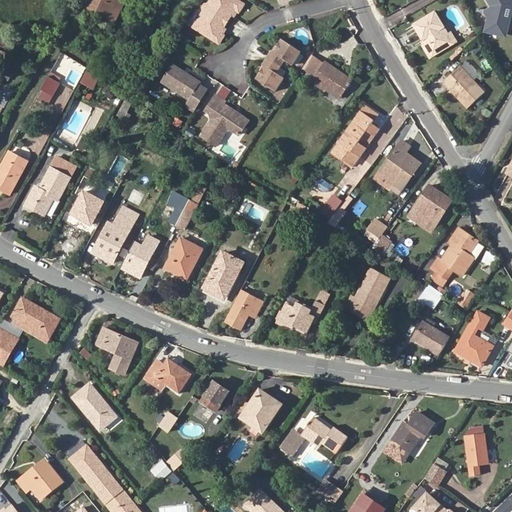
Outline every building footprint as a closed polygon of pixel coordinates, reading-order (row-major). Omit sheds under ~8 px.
[(95,0),(91,9),(114,21),(125,1),(123,0),(95,0)] [(244,5),(237,0),(210,0),(193,29),(219,45),(224,36),(222,34),(220,33),(224,28),(225,29),(233,17),(231,16),(235,10),(237,11),(240,13),(244,5)] [(506,8),(511,4),(511,1),(511,0),(489,0),(493,7),(486,11),(491,18),(488,26),(492,32),(498,34),(505,30),(508,22),(504,16),(506,8)] [(389,25),(405,19),(401,10),(386,17),(389,25)] [(441,36),(444,35),(431,14),(409,28),(419,43),(421,41),(424,46),(422,48),(429,59),(448,46),(441,36)] [(447,33),(444,35),(441,36),(448,46),(453,43),(447,33)] [(267,65),(258,77),(277,90),(285,77),(277,71),(286,59),(294,65),(303,51),(284,38),(275,52),(274,51),(265,63),(267,65)] [(426,61),(429,59),(422,48),(419,49),(426,61)] [(316,73),(323,63),(312,55),(305,65),(316,73)] [(339,98),(352,80),(325,61),(323,63),(316,73),(315,75),(329,85),(327,89),(339,98)] [(199,86),(201,83),(172,64),(161,82),(189,101),(185,106),(193,111),(206,91),(199,86)] [(460,68),(443,84),(468,111),(484,95),(460,68)] [(82,81),(94,88),(98,78),(87,72),(82,81)] [(58,83),(47,77),(43,85),(40,89),(51,95),(58,83)] [(69,100),(72,89),(64,87),(61,97),(69,100)] [(225,105),(227,102),(217,96),(207,111),(215,117),(202,135),(218,145),(226,133),(232,131),(240,137),(250,122),(225,105)] [(127,111),(131,104),(126,101),(122,108),(127,111)] [(378,116),(368,109),(364,115),(374,122),(378,116)] [(360,113),(339,143),(343,145),(364,115),(360,113)] [(374,122),(364,115),(343,145),(359,157),(365,148),(358,144),(367,131),(374,136),(379,129),(372,125),(374,122)] [(179,128),(184,121),(176,116),(172,123),(179,128)] [(400,194),(422,164),(407,153),(412,146),(404,141),(381,171),(396,182),(391,187),(400,194)] [(343,145),(339,143),(332,152),(336,155),(343,145)] [(359,157),(343,145),(336,155),(353,166),(359,157)] [(0,188),(11,194),(24,169),(19,166),(23,159),(10,152),(0,169),(0,188)] [(46,214),(55,198),(58,200),(70,179),(51,168),(39,190),(35,188),(27,204),(46,214)] [(438,197),(440,194),(432,188),(415,212),(424,218),(419,226),(432,235),(454,204),(447,199),(445,202),(438,197)] [(184,211),(186,208),(190,200),(174,191),(169,203),(176,207),(184,211)] [(85,192),(73,214),(92,223),(103,202),(85,192)] [(350,211),(335,197),(321,211),(336,226),(350,211)] [(109,223),(94,252),(113,262),(138,215),(124,207),(114,225),(109,223)] [(169,221),(177,225),(184,211),(176,207),(169,221)] [(184,211),(177,225),(185,229),(193,212),(186,208),(184,211)] [(424,218),(415,212),(410,219),(419,226),(424,218)] [(429,271),(440,278),(442,273),(447,266),(466,234),(456,227),(447,241),(453,245),(448,253),(444,251),(438,261),(436,260),(429,271)] [(442,273),(440,278),(445,281),(450,273),(448,272),(450,269),(460,275),(471,257),(468,255),(476,240),(466,234),(447,266),(442,273)] [(135,241),(121,267),(141,277),(159,242),(150,237),(144,246),(135,241)] [(181,239),(167,267),(187,278),(202,249),(181,239)] [(385,247),(377,241),(367,254),(376,261),(385,247)] [(482,262),(495,268),(500,257),(487,251),(482,262)] [(223,253),(205,287),(225,298),(243,263),(223,253)] [(361,284),(347,312),(366,321),(380,293),(361,284)] [(225,321),(225,322),(241,330),(249,315),(251,310),(258,313),(265,301),(242,289),(225,321)] [(436,289),(433,295),(426,304),(434,309),(443,294),(436,289)] [(466,289),(459,303),(469,307),(475,293),(466,289)] [(318,301),(327,304),(331,294),(322,290),(318,301)] [(11,316),(50,338),(61,319),(22,298),(11,316)] [(295,324),(309,331),(313,322),(316,324),(325,305),(316,301),(312,309),(297,302),(294,306),(287,303),(280,318),(294,326),(295,324)] [(435,309),(442,314),(448,306),(442,301),(435,309)] [(251,310),(249,315),(256,319),(258,313),(251,310)] [(477,327),(481,329),(487,318),(477,313),(456,350),(482,365),(493,346),(473,335),(477,327)] [(47,344),(50,338),(11,316),(7,322),(47,344)] [(413,339),(438,354),(448,337),(423,321),(413,339)] [(308,333),(309,331),(295,324),(294,326),(308,333)] [(480,331),(481,329),(477,327),(473,335),(493,346),(496,340),(480,331)] [(0,329),(0,364),(3,366),(18,339),(0,329)] [(125,375),(138,343),(104,329),(97,345),(116,353),(110,368),(125,375)] [(511,340),(505,352),(498,363),(497,363),(500,365),(503,364),(504,362),(511,366),(511,340)] [(191,374),(168,359),(164,364),(157,360),(144,378),(162,390),(166,384),(179,393),(191,374)] [(214,382),(201,401),(216,412),(220,405),(216,403),(218,400),(222,403),(229,392),(214,382)] [(116,417),(90,385),(73,398),(100,430),(116,417)] [(269,401),(271,397),(260,390),(242,418),(261,431),(270,417),(273,418),(279,409),(269,401)] [(282,405),(271,397),(269,401),(279,409),(282,405)] [(54,408),(82,442),(91,435),(63,402),(54,408)] [(175,416),(169,411),(161,421),(167,427),(175,416)] [(409,454),(420,437),(423,438),(433,423),(417,412),(408,426),(403,423),(391,442),(409,454)] [(270,417),(261,431),(263,432),(273,418),(270,417)] [(302,435),(319,448),(322,444),(336,453),(348,437),(335,427),(332,430),(314,418),(302,435)] [(289,435),(285,441),(298,450),(302,444),(289,435)] [(489,462),(485,435),(466,437),(471,474),(480,473),(480,464),(489,462)] [(298,450),(285,441),(280,448),(293,457),(298,450)] [(87,445),(70,458),(79,469),(95,456),(87,445)] [(117,483),(95,456),(79,469),(113,511),(132,511),(138,508),(122,489),(119,491),(115,485),(117,483)] [(36,470),(46,462),(44,460),(34,468),(36,470)] [(150,471),(160,482),(172,471),(162,461),(150,471)] [(62,482),(46,462),(36,470),(34,468),(26,474),(26,475),(18,481),(27,492),(31,488),(33,487),(43,498),(62,482)] [(452,475),(440,468),(431,482),(443,489),(452,475)] [(334,504),(342,491),(332,484),(323,496),(334,504)] [(40,500),(43,498),(33,487),(31,488),(40,500)] [(426,493),(414,507),(419,511),(455,511),(452,509),(446,509),(445,511),(439,505),(441,504),(433,497),(432,499),(426,493)] [(362,498),(352,511),(382,511),(384,509),(364,495),(362,498)]
